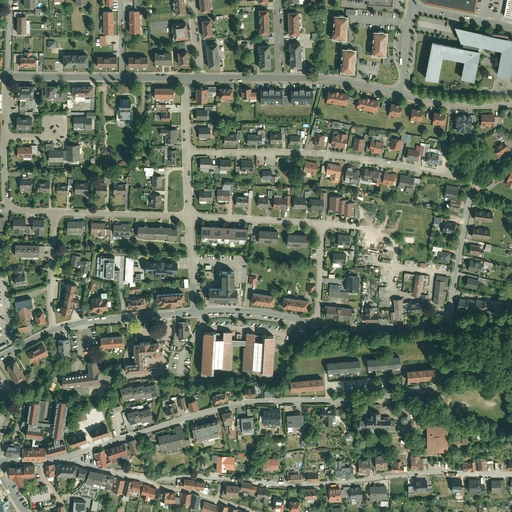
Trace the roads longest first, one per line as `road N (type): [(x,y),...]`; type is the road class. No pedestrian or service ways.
road 1 (residential): [(67,456),(235,404),(373,399),(511,380)]
road 2 (residential): [(143,476),(295,483),(511,470)]
road 3 (residential): [(511,155),(471,186),(447,326)]
road 4 (residential): [(270,153),(438,174),(450,169)]
road 5 (residential): [(52,330),(196,312)]
road 6 (residential): [(190,217),(54,213)]
road 7 (residential): [(314,325),(447,326)]
road 8 (residential): [(320,225),(190,217)]
road 9 (residential): [(279,79),(405,96)]
road 10 (residential): [(143,476),(263,511)]
